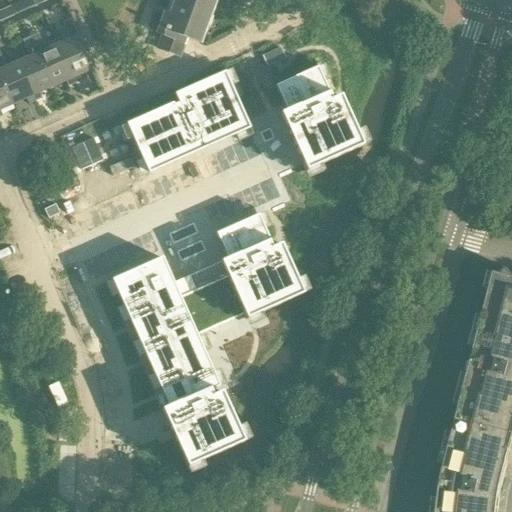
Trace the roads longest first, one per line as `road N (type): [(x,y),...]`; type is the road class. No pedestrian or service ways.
road 1 (secondary): [(480,0),(386,248),(304,511)]
road 2 (residential): [(0,154),(283,24),(312,63)]
road 3 (secondary): [(351,511),(438,224)]
road 4 (residential): [(87,511),(93,390),(34,259)]
road 5 (residential): [(270,152),(34,259)]
road 6 (secondary): [(438,224),(511,7)]
